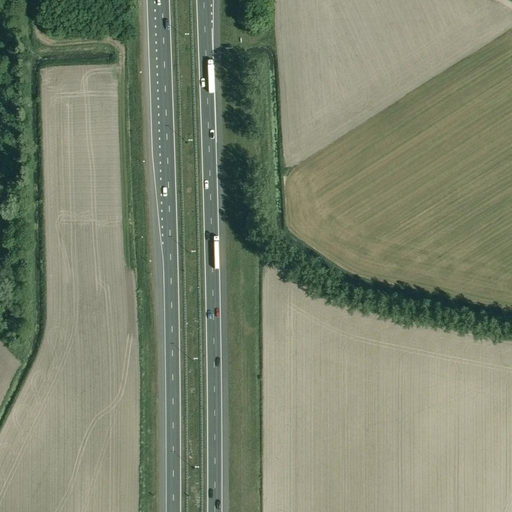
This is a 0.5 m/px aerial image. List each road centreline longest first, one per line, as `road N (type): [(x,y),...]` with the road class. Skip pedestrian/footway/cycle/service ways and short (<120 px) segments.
road 1 (motorway): [(214,511),(204,0)]
road 2 (motorway): [(160,0),(170,511)]
